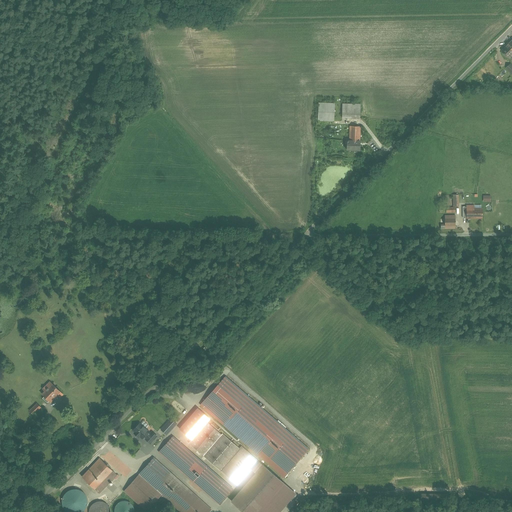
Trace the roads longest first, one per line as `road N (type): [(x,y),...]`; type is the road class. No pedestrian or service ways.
road 1 (unclassified): [(28,511),(302,236)]
road 2 (track): [(302,236),(92,240),(0,224)]
road 3 (unclassified): [(302,236),(511,30)]
road 4 (unclassified): [(302,236),(511,232)]
